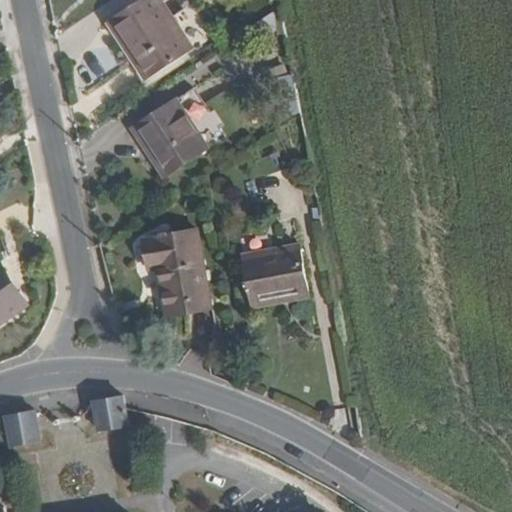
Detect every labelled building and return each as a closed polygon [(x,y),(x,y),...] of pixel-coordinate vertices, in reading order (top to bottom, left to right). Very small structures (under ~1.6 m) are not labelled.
[(147,78),(193,48),(162,0),(141,0),(113,19),(138,55),(133,58),(147,78)] [(133,58),(138,55),(113,19),(109,22),(133,58)] [(171,173),(210,147),(177,99),(134,127),(146,146),(151,142),(171,173)] [(166,176),(171,173),(151,142),(146,146),(166,176)] [(213,308),(198,228),(145,238),(150,269),(158,268),(167,316),(213,308)] [(288,301),(311,297),(302,243),(243,254),(252,299),(286,292),(288,301)] [(0,322),(23,308),(6,282),(12,279),(0,261),(0,260),(0,322)] [(23,308),(29,303),(12,279),(6,282),(23,308)] [(288,301),(286,292),(252,299),(253,308),(288,301)] [(97,434),(130,428),(126,410),(124,398),(91,404),(97,434)] [(14,453),(47,447),(41,414),(8,420),(14,453)]
